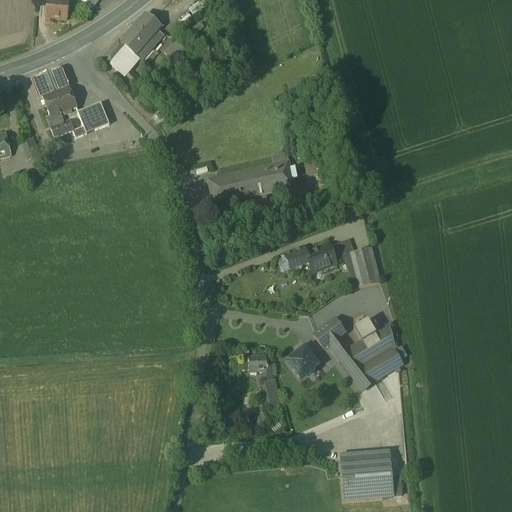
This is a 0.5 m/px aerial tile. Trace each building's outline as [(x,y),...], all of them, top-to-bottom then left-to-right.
[(68,0),(56,0),(56,2),(47,1),(45,20),(67,22),(69,3),(68,3),(68,0)] [(80,0),(92,10),(100,0),(80,0)] [(146,16),(121,44),(126,49),(139,61),(142,63),(162,40),(155,35),(161,29),(146,16)] [(119,42),(103,60),(111,67),(126,49),(121,44),(119,42)] [(126,49),(111,67),(125,79),(130,73),(139,61),(126,49)] [(33,80),(31,84),(38,101),(43,100),(42,98),(67,88),(68,88),(62,72),(58,70),(33,80)] [(139,80),(130,73),(125,79),(134,87),(139,80)] [(67,88),(42,98),(43,100),(50,119),(51,119),(60,116),(66,113),(67,116),(71,114),(70,112),(76,109),(69,90),(68,88),(67,88)] [(100,106),(78,115),(83,129),(86,136),(109,127),(100,106)] [(60,116),(51,119),(50,119),(47,120),(51,131),(54,140),(73,133),(69,124),(64,126),(60,116)] [(83,129),(73,133),(76,140),(86,136),(83,129)] [(4,136),(0,137),(0,160),(10,158),(4,136)] [(24,142),(27,161),(39,159),(36,140),(24,142)] [(273,166),(207,181),(213,207),(294,189),(288,163),(286,155),(272,158),(273,166)] [(330,194),(295,202),(298,215),(333,206),(330,194)] [(350,241),(337,246),(343,262),(346,261),(356,257),(354,254),(350,241)] [(321,251),(306,256),(306,255),(305,256),(308,265),(312,275),(313,275),(312,274),(318,272),(319,273),(336,266),(329,247),(320,250),(321,251)] [(303,249),(285,256),(290,272),(308,265),(305,256),(306,255),(303,249)] [(371,249),(354,254),(356,257),(346,261),(353,291),(380,285),(371,249)] [(333,323),(306,343),(319,360),(332,351),(343,342),(340,338),(338,335),(343,332),(336,322),(333,323)] [(382,331),(349,350),(363,369),(375,384),(376,384),(375,383),(403,367),(382,331)] [(349,350),(343,342),(332,351),(352,377),(363,369),(349,350)] [(313,371),(318,366),(310,357),(313,355),(306,346),(292,357),(294,359),(289,363),(302,379),(307,375),(308,377),(314,372),(313,371)] [(266,357),(249,359),(251,374),(268,373),(266,357)] [(279,395),(271,397),(274,407),(282,405),(279,395)] [(340,461),(344,503),(397,498),(392,456),(340,461)]
